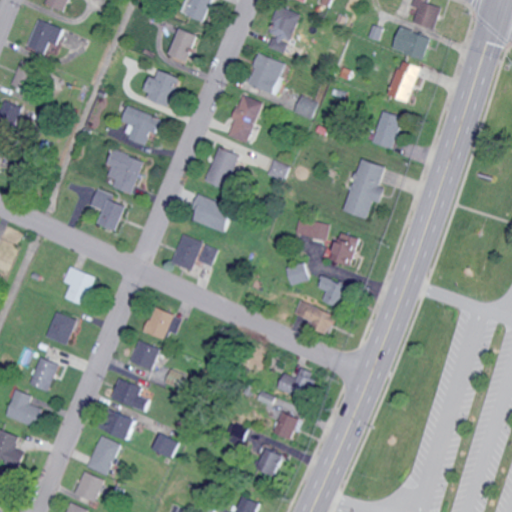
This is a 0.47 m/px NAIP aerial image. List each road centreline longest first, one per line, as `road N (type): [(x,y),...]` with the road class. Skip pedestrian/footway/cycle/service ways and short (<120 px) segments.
road 1 (residential): [(37,511),(249,0)]
road 2 (secondary): [(309,511),(406,284),(498,0)]
road 3 (residential): [(366,384),(0,212)]
